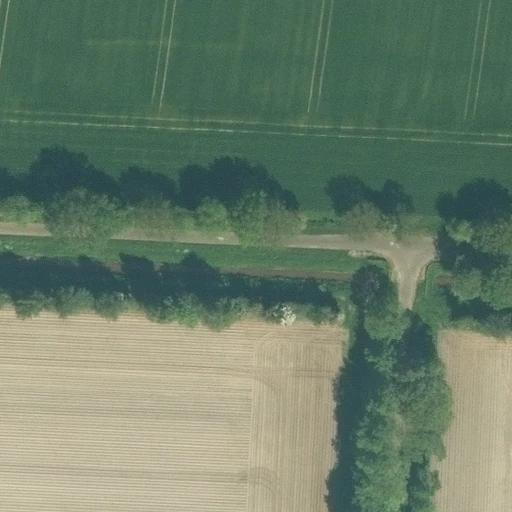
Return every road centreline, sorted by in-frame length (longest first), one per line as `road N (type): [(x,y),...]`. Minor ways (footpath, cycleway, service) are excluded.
road 1 (unclassified): [(0,227),(410,247)]
road 2 (unclassified): [(410,247),(398,511)]
